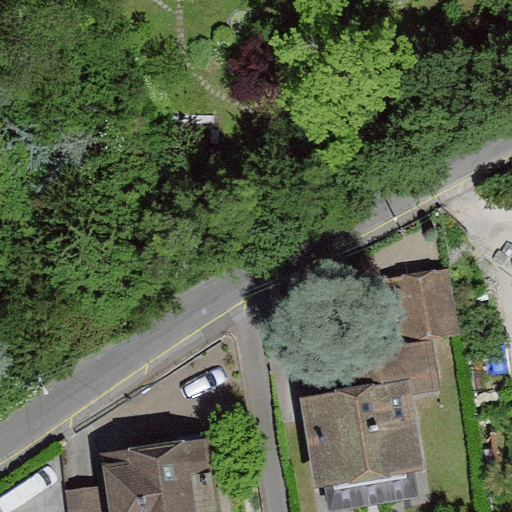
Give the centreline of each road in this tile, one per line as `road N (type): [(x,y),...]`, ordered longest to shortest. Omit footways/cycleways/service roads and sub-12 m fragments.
road 1 (unclassified): [(0,443),(241,285),(511,133)]
road 2 (unknown): [(453,166),(511,398)]
